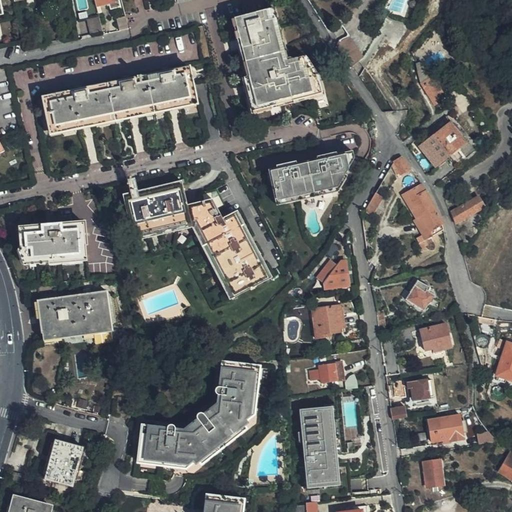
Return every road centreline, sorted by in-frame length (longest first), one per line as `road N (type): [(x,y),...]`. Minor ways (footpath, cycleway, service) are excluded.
road 1 (residential): [(400,511),(357,217),(387,138)]
road 2 (residential): [(0,200),(255,139)]
road 3 (residential): [(9,402),(117,432),(110,464),(125,483),(163,488),(180,476)]
road 4 (residential): [(387,138),(427,180),(466,295),(482,310)]
road 5 (residential): [(302,0),(387,138)]
road 6 (residential): [(130,33),(0,60)]
road 7 (unknown): [(362,91),(442,0)]
